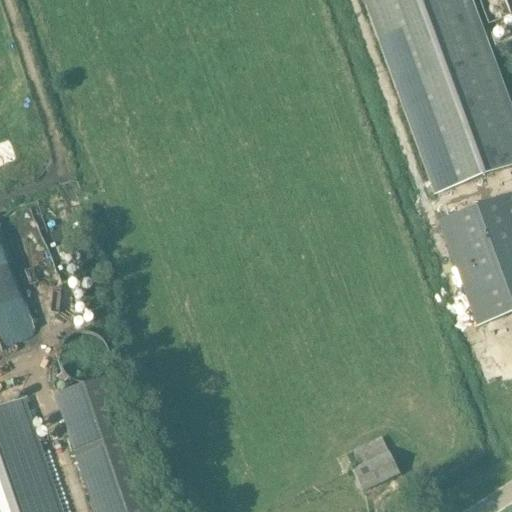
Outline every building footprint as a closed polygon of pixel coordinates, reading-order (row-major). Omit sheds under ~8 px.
[(361,0),(435,197),(511,168),(511,110),(471,0),(361,0)] [(511,195),(438,222),(477,329),(511,315),(511,195)] [(0,220),(0,339),(6,358),(43,345),(0,220)] [(158,511),(114,380),(56,399),(95,511),(158,511)] [(62,511),(25,401),(0,409),(0,511),(62,511)] [(400,476),(389,454),(388,454),(382,441),(345,458),(352,471),(353,471),(363,494),(400,476)]
